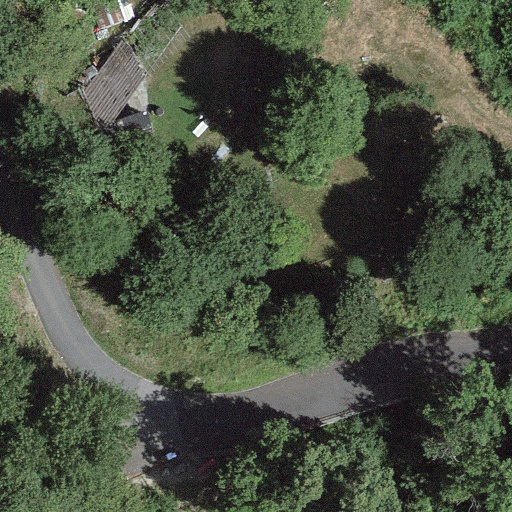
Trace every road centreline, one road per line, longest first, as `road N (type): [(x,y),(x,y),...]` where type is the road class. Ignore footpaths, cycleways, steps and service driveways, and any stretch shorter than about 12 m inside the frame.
road 1 (unclassified): [(0,185),(81,358),(167,417),(215,421),(258,413),(511,343)]
road 2 (track): [(0,474),(100,471),(139,448),(167,417)]
